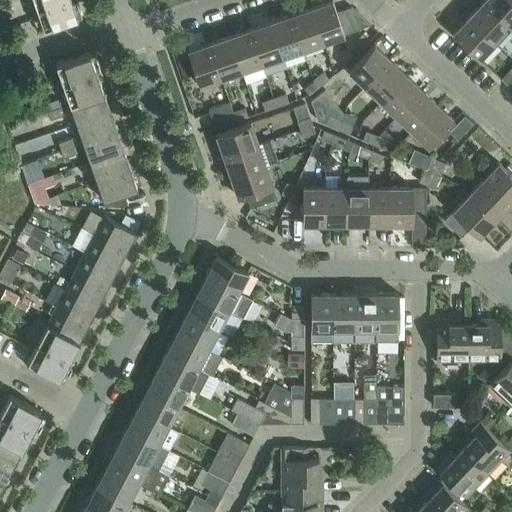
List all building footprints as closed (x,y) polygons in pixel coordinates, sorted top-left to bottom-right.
[(82,14),(77,0),(57,0),(37,7),(44,27),(82,14)] [(370,23),(351,5),(336,10),(332,0),(328,0),(311,6),(323,40),(370,23)] [(510,24),(483,0),(482,0),(468,15),(495,40),(510,24)] [(511,21),(511,0),(483,0),(510,24),(511,21)] [(323,40),(311,6),(291,13),(302,47),(323,40)] [(306,58),(302,47),(291,13),(270,20),(282,54),(286,65),(306,58)] [(495,40),(468,15),(452,32),(479,57),(495,40)] [(282,54),(270,20),(250,27),(262,61),(282,54)] [(250,27),(230,35),(241,69),(246,81),(266,74),(262,61),(250,27)] [(369,39),(363,32),(354,41),(360,47),(369,39)] [(241,69),(230,35),(209,42),(221,76),(241,69)] [(221,76),(209,42),(187,49),(199,83),(221,76)] [(365,85),(390,58),(374,43),(349,69),(365,85)] [(100,64),(94,49),(56,62),(63,82),(97,70),(95,66),(100,64)] [(380,100),(406,73),(390,58),(365,85),(380,100)] [(511,80),(511,69),(510,68),(501,77),(508,85),(511,80)] [(329,77),(323,69),(313,77),(319,85),(329,77)] [(104,90),(97,70),(63,82),(70,102),(104,90)] [(396,115),(421,88),(406,73),(380,100),(396,115)] [(309,93),(319,85),(313,77),(303,85),(309,93)] [(412,130),(437,103),(421,88),(396,115),(412,130)] [(111,109),(104,90),(70,102),(77,121),(111,109)] [(286,91),(274,95),(277,105),(289,101),(286,91)] [(277,105),(274,95),(262,100),(265,109),(277,105)] [(60,98),(47,103),(49,109),(62,105),(60,98)] [(208,108),(215,126),(236,119),(233,110),(229,100),(208,108)] [(306,102),(292,107),(300,127),(313,122),(306,102)] [(453,119),(437,103),(412,130),(428,145),(453,119)] [(48,109),(51,118),(65,113),(62,105),(49,109),(48,109)] [(245,105),(233,110),(236,119),(248,115),(245,105)] [(117,129),(111,109),(77,121),(83,140),(117,129)] [(338,128),(341,118),(330,114),(326,123),(338,128)] [(354,123),(341,118),(338,128),(350,133),(354,123)] [(258,141),(251,120),(216,132),(224,153),(258,141)] [(316,131),(313,123),(313,122),(300,127),(303,136),(316,131)] [(332,142),(336,133),(324,128),(320,137),(332,142)] [(124,148),(117,129),(83,140),(90,160),(124,148)] [(374,143),(378,133),(366,129),(362,138),(374,143)] [(344,147),(348,138),(336,133),(332,142),(344,147)] [(390,138),(378,133),(374,143),(386,148),(390,138)] [(58,141),(61,148),(75,143),(72,136),(58,141)] [(269,138),(258,141),(224,153),(231,174),(265,162),(275,158),(269,138)] [(469,147),(463,141),(455,150),(461,156),(469,147)] [(77,152),(75,143),(61,148),(63,156),(77,152)] [(368,157),(372,148),(360,143),(357,152),(368,157)] [(131,167),(124,148),(90,160),(97,179),(131,167)] [(380,162),(384,153),(372,148),(368,157),(380,162)] [(433,171),(438,158),(430,155),(425,167),(433,171)] [(38,157),(21,162),(27,181),(42,176),(44,175),(38,157)] [(446,161),(438,158),(433,171),(440,174),(446,161)] [(511,173),(499,161),(483,177),(509,202),(511,199),(511,173)] [(277,197),(265,162),(231,174),(238,196),(246,193),(250,206),(277,197)] [(131,167),(97,179),(104,199),(106,198),(108,203),(120,204),(127,202),(124,192),(138,187),(131,167)] [(427,183),(433,171),(425,167),(419,180),(427,183)] [(435,187),(440,174),(433,171),(427,183),(435,187)] [(42,176),(27,181),(34,201),(48,196),(45,186),(42,176)] [(509,202),(483,177),(469,193),(494,218),(509,202)] [(325,221),(325,185),(302,185),(302,222),(325,221)] [(347,221),(347,185),(325,185),(325,221),(347,221)] [(368,221),(368,185),(347,185),(347,221),(368,221)] [(390,221),(390,185),(368,185),(368,221),(390,221)] [(426,185),(390,185),(390,221),(426,221),(426,185)] [(494,218),(469,193),(444,220),(461,236),(470,226),(479,235),(494,218)] [(103,213),(94,232),(126,249),(135,230),(140,221),(127,214),(122,223),(103,213)] [(126,249),(94,232),(84,250),(116,267),(126,249)] [(116,267),(84,250),(75,268),(107,285),(116,267)] [(217,254),(207,273),(238,289),(248,270),(217,254)] [(98,303),(107,285),(75,268),(66,286),(98,303)] [(253,297),(238,289),(207,273),(197,292),(228,308),(243,316),(253,297)] [(98,303),(66,286),(56,304),(88,321),(98,303)] [(333,340),(333,328),(333,291),(310,291),(310,340),(333,340)] [(354,291),(333,291),(333,328),(333,340),(355,340),(354,291)] [(376,291),(354,291),(355,340),(376,340),(376,291)] [(398,291),(376,291),(376,340),(398,340),(398,328),(398,291)] [(218,328),(228,308),(197,292),(187,311),(218,328)] [(79,339),(88,321),(56,304),(47,323),(79,339)] [(208,347),(218,328),(187,311),(177,330),(208,347)] [(468,358),(468,322),(449,322),(449,317),(436,317),(436,358),(468,358)] [(511,332),(501,323),(501,317),(486,317),(486,322),(468,322),(468,358),(500,358),(500,352),(506,358),(511,351),(511,332)] [(79,339),(47,323),(37,341),(69,358),(79,339)] [(177,330),(167,349),(209,372),(212,373),(222,354),(208,347),(177,330)] [(69,358),(37,341),(27,360),(63,379),(71,364),(67,362),(69,358)] [(199,391),(209,372),(167,349),(157,368),(188,385),(199,391)] [(511,404),(511,403),(511,355),(487,382),(511,404)] [(178,404),(188,385),(157,368),(147,388),(178,404)] [(376,397),(376,384),(376,373),(364,373),(364,397),(354,397),(354,422),(376,422),(376,397)] [(274,381),(264,399),(291,414),(291,422),(303,422),(304,390),(291,390),(274,381)] [(403,422),(404,384),(376,384),(376,397),(376,422),(403,422)] [(168,423),(178,404),(147,388),(137,407),(168,423)] [(455,392),(433,392),(433,405),(455,405),(455,392)] [(10,393),(0,412),(32,428),(34,425),(38,427),(46,412),(10,393)] [(291,414),(264,399),(259,397),(255,405),(237,396),(231,408),(237,411),(259,423),(260,422),(291,422),(291,414)] [(333,422),(333,397),(310,396),(309,422),(333,422)] [(354,422),(354,397),(333,397),(333,422),(354,422)] [(168,423),(137,407),(127,426),(169,448),(169,447),(170,448),(179,429),(168,423)] [(32,428),(0,412),(0,411),(0,435),(22,447),(32,428)] [(253,434),(259,423),(237,411),(231,422),(253,434)] [(474,434),(461,447),(487,471),(509,448),(480,420),(471,430),(474,434)] [(159,467),(169,448),(127,426),(117,445),(159,467)] [(22,447),(0,435),(0,458),(13,465),(22,447)] [(149,487),(159,467),(117,445),(106,464),(138,480),(137,481),(149,487)] [(317,458),(305,458),(305,446),(281,445),(281,490),(322,489),(322,477),(317,477),(317,458)] [(487,471),(461,447),(449,461),(445,457),(435,467),(465,495),(487,471)] [(231,448),(227,454),(239,461),(243,455),(242,455),(231,448)] [(239,461),(227,454),(218,449),(208,469),(229,480),(239,461)] [(13,465),(0,458),(0,481),(3,483),(13,465)] [(138,480),(106,464),(96,483),(128,500),(137,481),(138,480)] [(229,480),(208,469),(201,482),(211,487),(208,493),(219,499),(229,480)] [(433,491),(420,504),(428,511),(462,511),(468,506),(438,478),(430,487),(433,491)] [(121,511),(128,500),(96,483),(86,502),(104,511),(121,511)] [(322,503),(322,489),(281,490),(281,503),(270,503),(269,511),(317,511),(317,503),(322,503)] [(198,511),(212,511),(219,499),(208,493),(205,498),(195,492),(188,506),(198,511)] [(104,511),(86,502),(81,511),(104,511)]
